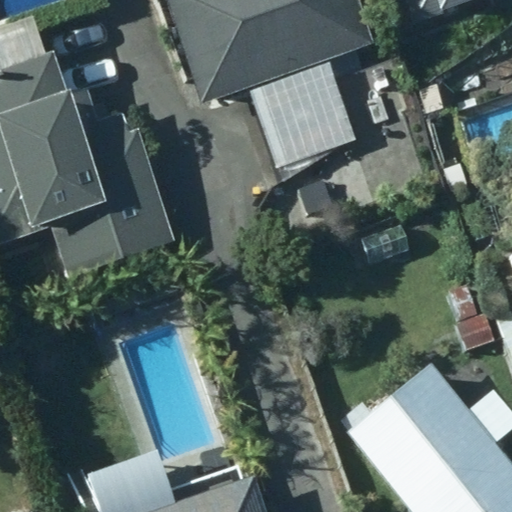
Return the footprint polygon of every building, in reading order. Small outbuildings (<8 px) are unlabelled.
[(166,0),(205,113),(377,49),(358,0),(166,0)] [(410,0),(421,28),(489,4),(487,0),(410,0)] [(0,253),(57,235),(73,287),(179,253),(142,134),(130,137),(125,119),(101,126),(91,95),(70,102),(58,60),(50,63),(37,26),(0,38),(0,253)] [(470,288),(447,295),(456,325),(479,318),(470,288)] [(490,320),(460,328),(468,358),(498,350),(490,320)] [(432,369),(348,437),(408,511),(511,511),(511,465),(499,450),(511,439),(511,415),(497,397),(473,417),(432,369)] [(268,511),(259,486),(244,491),(231,454),(89,502),(92,511),(268,511)]
